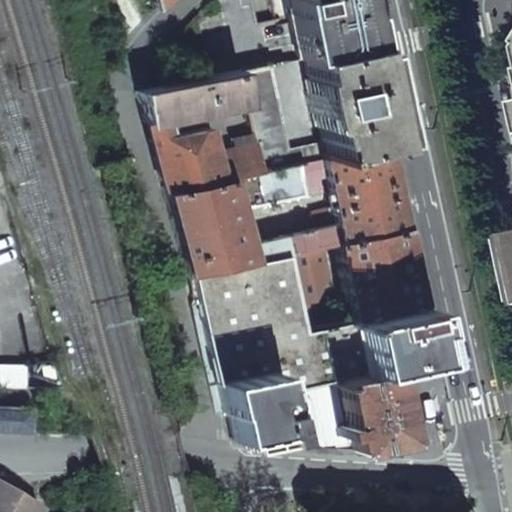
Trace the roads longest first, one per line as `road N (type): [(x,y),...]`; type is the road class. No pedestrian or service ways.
road 1 (residential): [(220,464),(123,95),(125,66),(141,40),(186,0)]
road 2 (secondary): [(384,0),(481,473)]
road 3 (secondary): [(511,230),(467,0)]
road 4 (residential): [(220,464),(0,455)]
road 5 (residential): [(481,473),(274,469)]
